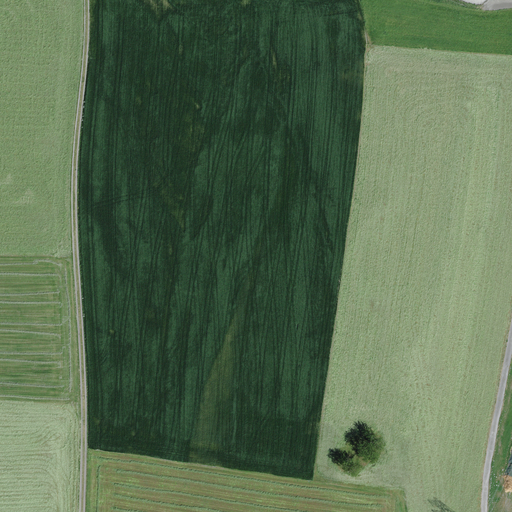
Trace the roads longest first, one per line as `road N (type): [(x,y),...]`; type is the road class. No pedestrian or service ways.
road 1 (track): [(82,511),(75,234),(83,0)]
road 2 (track): [(485,511),(511,346)]
